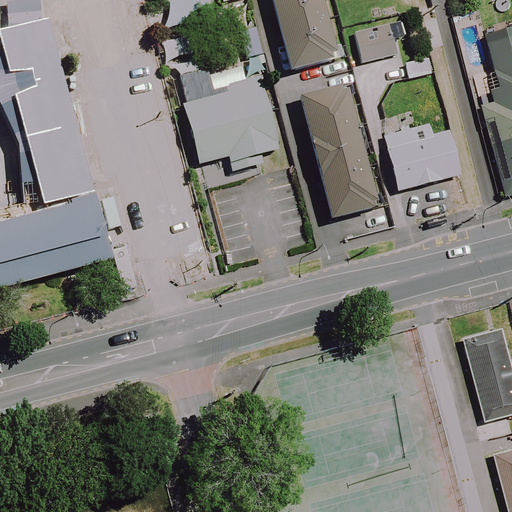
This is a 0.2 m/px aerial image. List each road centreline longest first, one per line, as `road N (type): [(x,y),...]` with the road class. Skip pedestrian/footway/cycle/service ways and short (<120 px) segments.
road 1 (secondary): [(511,252),(283,306),(181,346)]
road 2 (secondary): [(181,346),(0,385)]
road 3 (residential): [(181,346),(225,511)]
